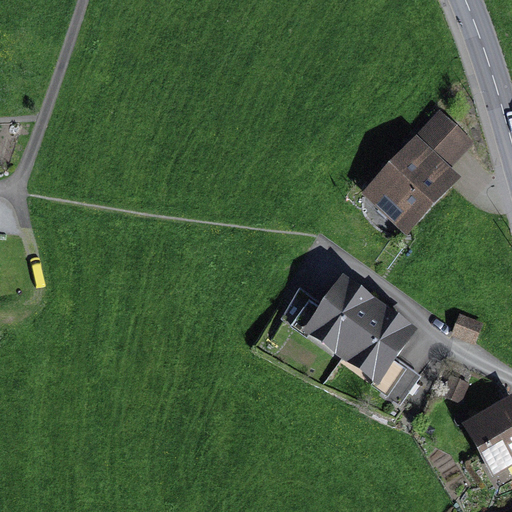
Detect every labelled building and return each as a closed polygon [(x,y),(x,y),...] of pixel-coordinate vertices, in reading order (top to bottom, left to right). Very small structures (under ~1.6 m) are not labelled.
[(440,111),(361,196),(408,238),(462,179),(452,169),(475,144),(440,111)] [(419,330),(344,276),(322,304),(301,290),(280,321),(306,339),(308,336),(374,383),(371,387),(400,407),(422,377),(397,359),(419,330)] [(484,324),(459,315),(451,337),(476,347),(484,324)] [(461,405),(471,384),(450,376),(442,398),(461,405)] [(511,396),(463,424),(493,479),(511,468),(511,396)]
